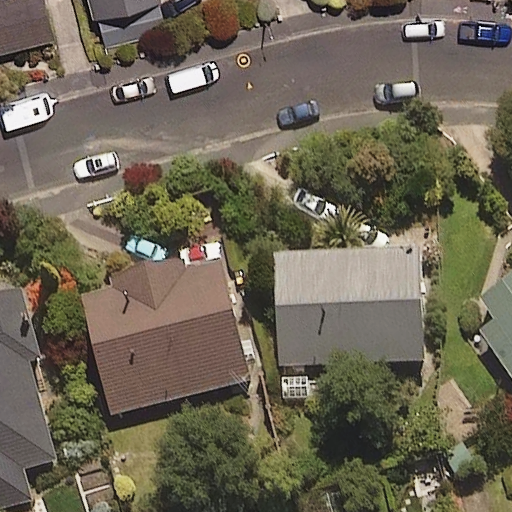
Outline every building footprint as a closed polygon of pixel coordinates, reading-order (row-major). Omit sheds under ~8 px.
[(0,0),(0,44),(51,30),(42,0),(0,0)] [(91,0),(95,17),(161,1),(160,0),(91,0)] [(426,361),(421,252),(277,259),(282,368),(426,361)] [(187,273),(185,265),(112,282),(114,293),(85,299),(112,416),(251,383),(224,264),(187,273)] [(511,276),(486,297),(501,317),(477,336),(511,383),(511,276)] [(40,364),(20,294),(0,299),(0,511),(34,501),(25,472),(58,462),(30,367),(40,364)]
